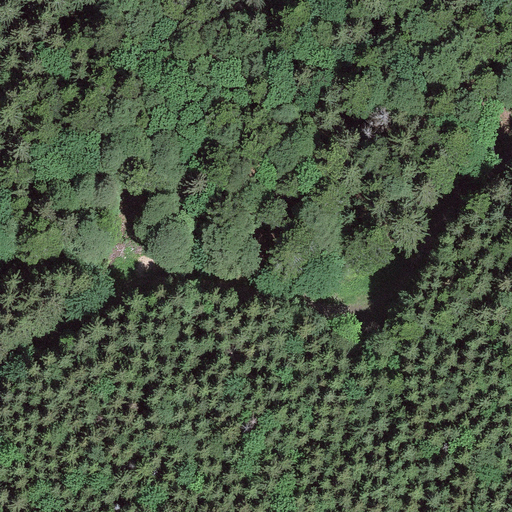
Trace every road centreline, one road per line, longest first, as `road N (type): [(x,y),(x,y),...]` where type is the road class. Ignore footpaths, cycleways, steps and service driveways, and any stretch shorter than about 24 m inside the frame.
road 1 (track): [(0,259),(149,265),(284,297),(370,292),(408,265),(481,168),(511,153)]
road 2 (track): [(0,370),(149,265)]
